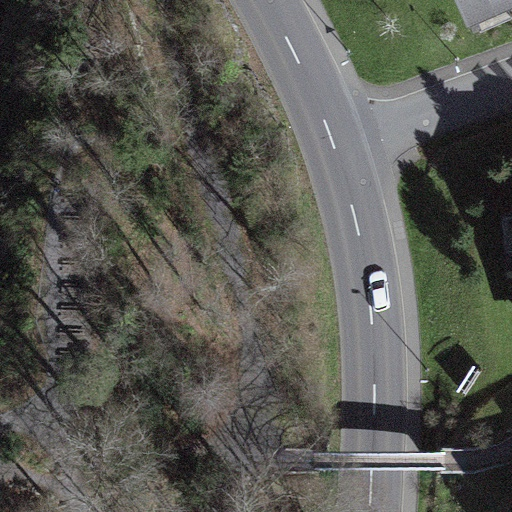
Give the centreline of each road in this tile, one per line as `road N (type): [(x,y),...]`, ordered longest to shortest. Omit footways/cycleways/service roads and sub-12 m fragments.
road 1 (secondary): [(335,153),(356,226),(368,320),(366,511)]
road 2 (residential): [(335,153),(511,87)]
road 3 (secondary): [(261,0),(335,153)]
